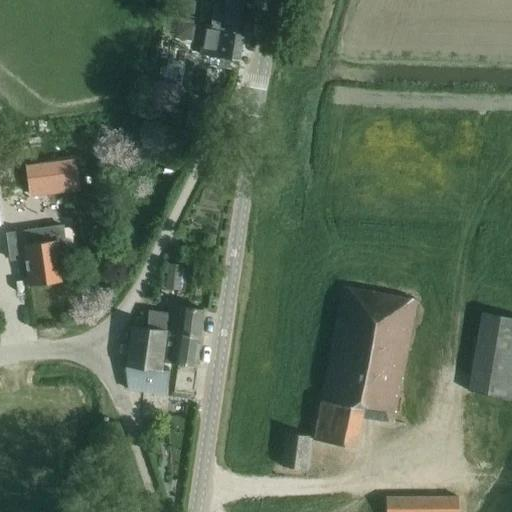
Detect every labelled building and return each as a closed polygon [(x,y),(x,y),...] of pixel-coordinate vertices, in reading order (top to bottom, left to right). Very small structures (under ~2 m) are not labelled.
[(193,11),(194,0),(181,0),(180,10),(193,11)] [(247,32),(251,0),(214,0),(211,24),(204,23),(199,53),(238,59),(242,31),(247,32)] [(27,166),(31,194),(78,188),(74,159),(27,166)] [(23,206),(21,189),(2,192),(7,231),(47,225),(44,202),(23,206)] [(28,285),(62,280),(56,239),(23,244),(28,285)] [(178,289),(181,265),(168,263),(166,287),(178,289)] [(392,421),(415,299),(341,285),(312,439),(355,446),(361,415),(392,421)] [(166,302),(169,290),(161,288),(158,300),(166,302)] [(199,335),(202,309),(169,305),(167,313),(148,310),(146,327),(167,330),(199,335)] [(511,398),(511,316),(481,311),(467,391),(511,398)] [(146,327),(130,325),(125,365),(160,369),(162,362),(167,330),(146,327)] [(167,330),(162,362),(195,366),(199,335),(167,330)] [(160,369),(125,365),(127,385),(148,388),(166,390),(168,371),(160,369)] [(304,469),(309,435),(285,432),(280,466),(304,469)] [(384,511),(456,511),(457,496),(385,496),(384,511)]
